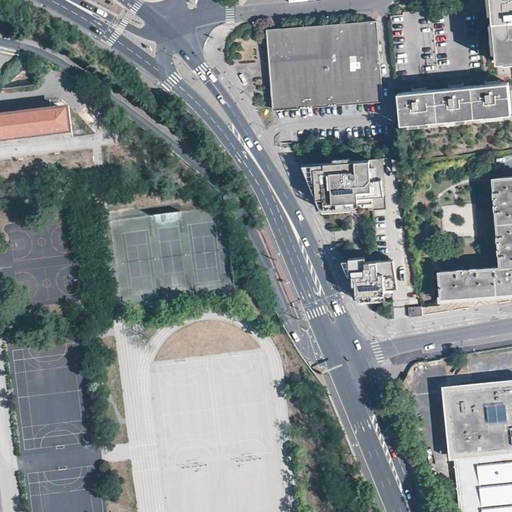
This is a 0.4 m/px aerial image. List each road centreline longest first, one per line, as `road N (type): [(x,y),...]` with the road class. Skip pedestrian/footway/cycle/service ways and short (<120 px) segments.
road 1 (residential): [(0,40),(61,62),(218,178),(293,327),(316,353),(349,357)]
road 2 (secondary): [(288,216),(252,141),(178,32)]
road 3 (residential): [(372,0),(230,13),(178,32)]
road 4 (secondary): [(173,80),(208,111),(288,216)]
road 5 (secondary): [(349,357),(411,511)]
road 6 (residential): [(349,357),(511,325)]
road 7 (secondary): [(288,216),(349,357)]
road 8 (secondary): [(47,0),(173,80)]
